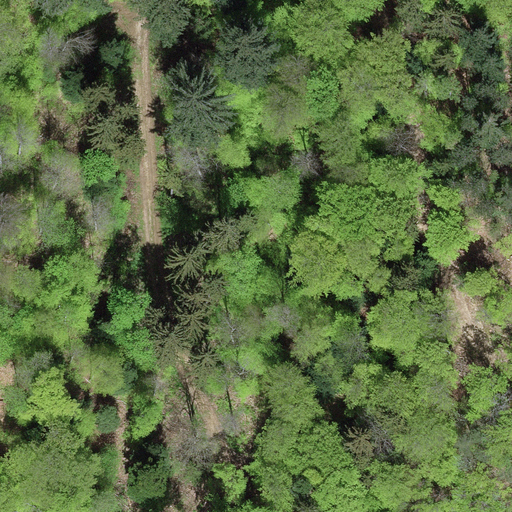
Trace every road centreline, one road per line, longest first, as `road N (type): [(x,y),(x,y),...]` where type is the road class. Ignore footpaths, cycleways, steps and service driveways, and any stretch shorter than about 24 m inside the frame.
road 1 (track): [(211,511),(224,459),(158,202),(144,63),(152,0)]
road 2 (track): [(392,0),(428,207),(462,321),(511,358)]
